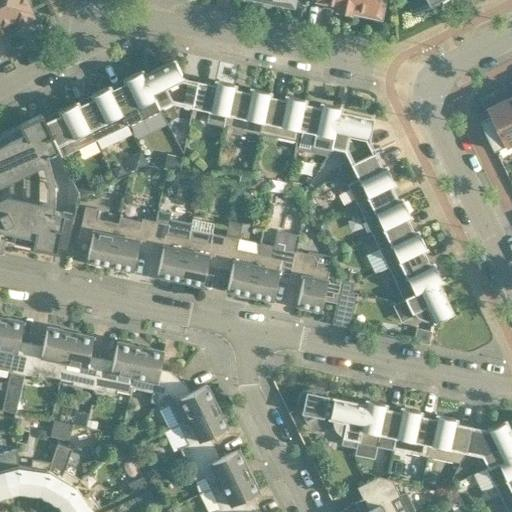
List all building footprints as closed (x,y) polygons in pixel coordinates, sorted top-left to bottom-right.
[(0,0),(0,31),(1,31),(0,28),(0,24),(13,18),(16,23),(32,15),(29,10),(31,9),(26,0),(0,0)] [(318,0),(335,4),(334,10),(351,14),(353,7),(370,11),(371,9),(378,10),(383,7),(384,0),(318,0)] [(438,0),(406,0),(413,12),(438,0)] [(170,100),(193,104),(198,81),(182,77),(174,59),(144,74),(141,69),(141,70),(160,108),(159,105),(170,100)] [(127,124),(160,108),(141,70),(124,78),(126,82),(111,89),(109,85),(127,124)] [(206,121),(225,125),(234,83),(215,79),(214,84),(198,81),(193,104),(209,108),(206,121)] [(242,129),(260,132),(269,91),(250,87),(249,92),(233,88),(234,84),(234,83),(225,125),(242,128),(242,129)] [(95,139),(127,124),(109,85),(91,94),(93,98),(79,105),(77,101),(76,101),(95,139)] [(277,136),(296,140),(303,103),(304,98),(285,94),(284,99),(269,96),(270,91),(269,91),(260,132),(277,135),(277,136)] [(511,141),(511,100),(510,97),(490,107),(493,114),(483,119),(481,114),(480,115),(496,149),(511,141)] [(62,155),(95,139),(76,101),(59,110),(61,114),(45,122),(58,147),(62,155)] [(296,140),(295,148),(328,155),(332,147),(332,144),(339,111),(340,106),(321,102),(320,107),(304,103),(303,103),(296,140)] [(345,147),(352,162),(374,152),(367,137),(368,137),(372,118),(339,111),(332,144),(345,147)] [(0,228),(4,236),(3,236),(3,237),(55,249),(63,211),(49,208),(51,199),(51,197),(51,196),(51,195),(52,193),(52,192),(52,190),(52,189),(52,188),(52,186),(52,185),(52,183),(52,182),(52,180),(52,179),(52,177),(51,176),(51,174),(51,173),(51,172),(50,170),(50,169),(49,167),(49,166),(49,165),(48,163),(47,162),(47,161),(46,159),(46,158),(45,157),(44,156),(44,154),(58,147),(45,122),(41,113),(0,132),(0,228)] [(132,155),(129,161),(134,171),(147,164),(141,150),(132,155)] [(347,183),(356,201),(394,182),(386,165),(381,167),(374,152),(352,162),(360,177),(347,183)] [(169,153),(166,168),(179,171),(182,156),(169,153)] [(117,165),(112,168),(116,177),(126,173),(123,167),(117,165)] [(252,175),(250,186),(261,188),(262,183),(258,176),(252,175)] [(357,201),(372,233),(410,214),(401,197),(397,199),(390,185),(394,183),(394,182),(356,201),(357,201)] [(310,193),(302,196),(307,206),(314,202),(310,193)] [(103,259),(110,261),(118,222),(96,217),(98,208),(85,205),(78,236),(91,239),(86,258),(103,262),(103,259)] [(155,220),(149,251),(161,253),(157,273),(173,277),(173,274),(180,276),(190,227),(191,222),(169,218),(171,212),(157,209),(155,220)] [(372,233),(387,265),(426,247),(417,229),(413,232),(406,217),(410,215),(410,214),(372,233)] [(136,248),(149,251),(155,220),(141,217),(141,220),(119,216),(118,222),(110,261),(116,262),(116,265),(132,268),(136,248)] [(323,219),(315,223),(319,231),(324,229),(326,225),(323,219)] [(206,263),(219,266),(225,235),(190,227),(180,276),(186,277),(186,280),(202,283),(206,263)] [(260,242),(250,291),(256,292),(256,294),(272,298),(276,278),(289,281),(295,250),(298,234),(276,230),(273,245),(260,242)] [(243,289),(250,291),(260,242),(225,235),(219,266),(231,268),(226,288),(243,292),(243,289)] [(395,280),(403,298),(441,279),(433,262),(429,264),(422,249),(426,247),(387,265),(388,266),(395,280)] [(295,250),(289,281),(301,283),(296,303),(313,307),(313,304),(319,305),(319,308),(320,308),(329,267),(318,265),(319,261),(313,254),(295,250)] [(344,269),(342,278),(354,281),(356,272),(344,269)] [(341,278),(331,323),(344,325),(349,326),(356,293),(351,292),(354,281),(342,278),(341,278)] [(430,317),(432,316),(434,320),(452,311),(437,282),(442,280),(441,279),(403,298),(411,315),(415,313),(417,314),(419,316),(421,317),(423,317),(425,318),(428,317),(430,317)] [(6,319),(0,317),(0,367),(10,370),(24,373),(30,342),(18,340),(23,320),(6,316),(6,319)] [(43,345),(30,342),(24,373),(37,376),(38,372),(60,377),(69,332),(63,331),(63,328),(47,325),(43,345)] [(416,327),(414,339),(428,342),(430,330),(416,327)] [(76,333),(69,332),(60,377),(73,380),(72,383),(94,388),(100,357),(88,355),(92,334),(76,331),(76,333)] [(113,360),(100,357),(94,388),(116,393),(116,389),(129,392),(131,386),(139,347),(133,346),(133,343),(117,340),(113,360)] [(146,348),(139,347),(131,386),(152,390),(150,400),(157,402),(176,377),(172,373),(172,371),(159,368),(162,349),(146,346),(146,348)] [(10,370),(3,401),(17,404),(24,373),(10,370)] [(176,377),(157,402),(160,408),(159,408),(169,428),(178,423),(214,406),(211,400),(214,398),(206,383),(189,392),(183,379),(181,380),(176,377)] [(356,446),(357,440),(365,403),(357,402),(326,395),(327,390),(314,387),(312,387),(309,387),(307,388),(305,389),(303,390),(301,391),(300,393),(299,395),(298,398),(298,399),(297,401),(297,403),(298,405),(298,406),(305,420),(318,414),(332,417),(332,419),(332,422),(333,423),(333,424),(334,427),(336,429),(337,431),(338,432),(340,433),(343,434),(341,443),(356,446)] [(365,403),(357,440),(376,444),(379,431),(387,433),(395,434),(395,435),(400,411),(387,408),(384,407),(385,403),(366,399),(365,403)] [(3,401),(1,409),(9,411),(13,412),(15,412),(17,404),(10,402),(3,401)] [(217,411),(214,406),(178,423),(188,443),(179,447),(185,459),(214,446),(208,434),(227,425),(219,410),(217,411)] [(393,448),(428,455),(437,414),(436,413),(435,418),(419,415),(420,410),(402,406),(400,411),(395,435),(393,448)] [(466,451),(467,450),(471,426),(455,422),(456,418),(437,414),(428,455),(460,462),(466,451)] [(50,435),(59,437),(63,421),(54,419),(50,435)] [(87,419),(86,426),(96,428),(98,421),(87,419)] [(485,466),(486,467),(511,453),(511,434),(505,419),(487,428),(487,429),(471,426),(467,450),(482,453),(488,465),(485,466)] [(63,421),(59,437),(69,439),(72,423),(63,421)] [(57,442),(50,461),(39,493),(57,503),(80,477),(64,468),(72,448),(57,442)] [(219,457),(214,446),(185,459),(195,480),(204,475),(210,487),(246,470),(243,464),(245,463),(238,448),(219,457)] [(0,494),(18,490),(17,464),(16,456),(16,447),(15,447),(0,451),(0,494)] [(511,453),(486,467),(502,499),(511,493),(511,453)] [(17,456),(16,456),(18,490),(39,493),(50,461),(32,458),(31,466),(18,464),(17,456)] [(248,476),(246,470),(210,487),(219,507),(211,511),(240,511),(255,505),(250,494),(258,490),(251,475),(248,476)] [(128,482),(133,491),(147,484),(143,475),(128,482)] [(359,511),(414,511),(415,511),(413,509),(414,508),(405,490),(399,493),(393,479),(378,475),(375,477),(357,485),(363,497),(354,501),(359,511)] [(81,478),(80,477),(57,503),(63,511),(88,511),(101,506),(90,490),(83,495),(75,484),(81,478)] [(453,485),(446,488),(451,500),(458,496),(453,485)] [(135,496),(139,504),(154,497),(149,489),(135,496)] [(511,511),(511,493),(502,499),(507,511),(511,511)]
